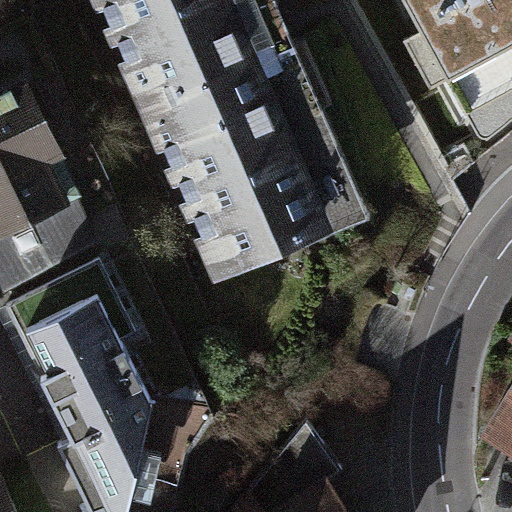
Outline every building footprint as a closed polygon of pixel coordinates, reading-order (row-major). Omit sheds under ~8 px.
[(88,0),(218,298),(371,232),(320,115),(333,110),(306,46),(295,51),(272,0),(88,0)] [(511,0),(352,0),(446,172),(511,136),(511,0)] [(30,87),(0,99),(0,285),(5,296),(103,253),(30,87)] [(104,268),(4,316),(73,457),(61,463),(85,511),(151,511),(177,413),(166,392),(150,400),(129,357),(144,350),(104,268)] [(511,383),(486,423),(511,441),(511,383)] [(350,511),(331,484),(289,511),(350,511)]
